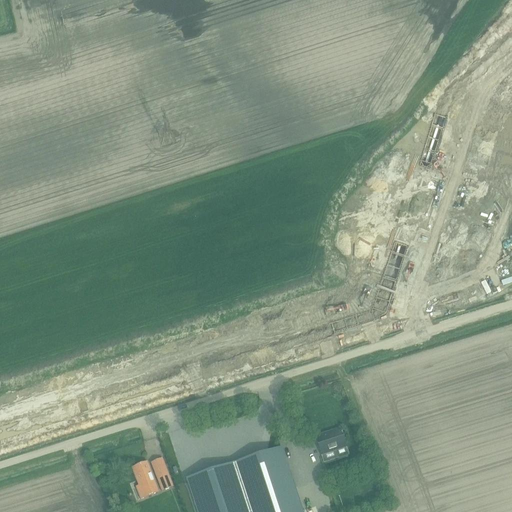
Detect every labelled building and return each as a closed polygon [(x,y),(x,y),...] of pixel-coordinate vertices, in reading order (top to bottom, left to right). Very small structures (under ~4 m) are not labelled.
[(316,437),(322,455),(335,451),(338,458),(348,455),(345,447),(346,447),(342,436),(342,435),(342,434),(341,434),(340,431),(327,436),(326,434),(316,437)] [(302,511),(283,450),(187,481),(196,511),(302,511)] [(173,487),(162,460),(151,464),(162,492),(173,487)] [(147,463),(132,469),(144,498),(158,493),(147,463)] [(310,511),(320,511),(320,502),(310,502),(310,511)]
